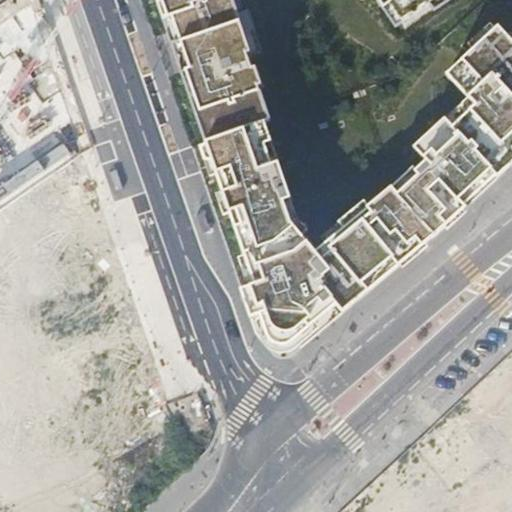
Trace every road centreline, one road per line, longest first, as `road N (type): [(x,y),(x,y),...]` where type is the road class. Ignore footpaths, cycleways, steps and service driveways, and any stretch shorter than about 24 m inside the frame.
road 1 (residential): [(102,0),(243,408),(287,458)]
road 2 (secondary): [(287,458),(511,257)]
